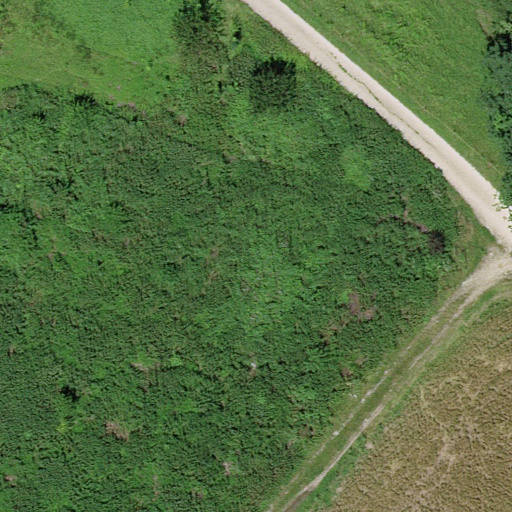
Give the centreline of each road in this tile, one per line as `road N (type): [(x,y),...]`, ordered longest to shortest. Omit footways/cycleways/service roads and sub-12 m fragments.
road 1 (track): [(268,511),(511,255)]
road 2 (track): [(261,0),(511,233)]
